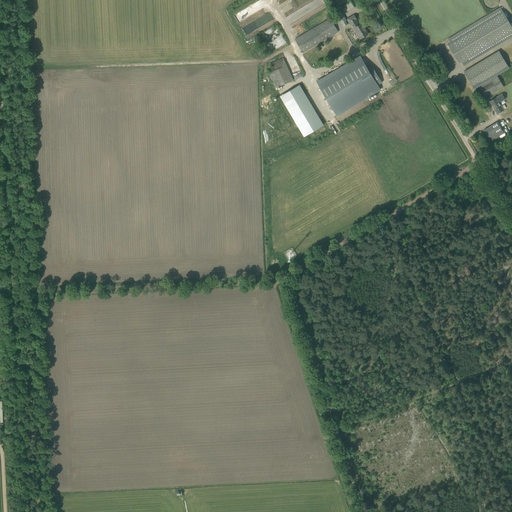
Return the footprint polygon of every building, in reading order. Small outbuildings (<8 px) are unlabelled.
[(464,66),(511,36),(511,26),(500,8),(448,39),(451,43),(448,45),(459,63),(461,61),(464,66)] [(360,39),(368,34),(362,23),(359,25),(356,20),(356,19),(354,15),(348,19),(360,39)] [(303,52),(338,32),(330,18),(295,39),(303,52)] [(509,68),(499,51),(464,72),(474,89),(509,68)] [(293,80),(284,60),(272,66),(274,71),(269,73),(275,88),(293,80)] [(371,65),(367,67),(378,85),(382,82),(371,65)] [(497,91),(491,79),(479,87),(485,96),(489,94),(490,95),(497,91)] [(500,102),(505,99),(502,94),(489,101),(497,114),(499,113),(502,112),(502,111),(504,110),(500,102)] [(497,122),(483,130),(485,132),(490,141),(504,133),(500,128),(497,122)]
